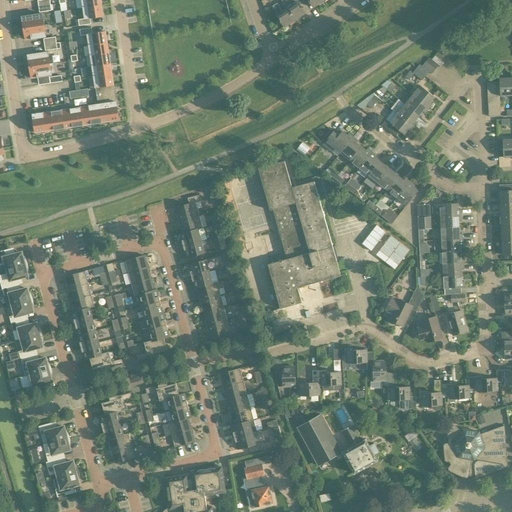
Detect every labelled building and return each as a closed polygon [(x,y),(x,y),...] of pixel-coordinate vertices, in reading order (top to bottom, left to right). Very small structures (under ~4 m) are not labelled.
[(99,0),(81,0),(82,8),(101,5),(99,0)] [(281,0),(281,1),(286,8),(294,21),(305,13),(299,4),(303,2),(301,0),(281,0)] [(323,1),(322,0),(301,0),(303,2),(305,0),(307,0),(313,8),(323,1)] [(286,8),(281,12),(277,3),(272,6),(277,15),(276,15),(284,28),(294,21),(286,8)] [(82,8),(84,19),(78,20),(79,26),(91,24),(90,18),(102,16),(101,5),(82,8)] [(23,29),(43,25),(41,14),(21,17),(23,29)] [(45,37),(43,25),(23,29),(25,40),(45,37)] [(91,28),(79,30),(80,36),(87,35),(88,46),(107,43),(105,32),(92,34),(91,28)] [(60,42),(56,43),(44,45),(45,51),(61,48),(60,42)] [(107,43),(88,46),(90,56),(108,54),(107,43)] [(444,63),(447,59),(438,51),(434,55),(444,63)] [(29,67),(49,64),(47,52),(27,55),(29,67)] [(108,54),(90,56),(86,57),(87,67),(91,67),(110,64),(108,54)] [(431,59),(431,60),(438,65),(440,68),(444,63),(434,55),(431,59)] [(428,58),(425,62),(434,70),(438,65),(431,60),(428,58)] [(425,62),(421,66),(429,72),(431,74),(434,70),(425,62)] [(49,64),(29,67),(30,79),(51,75),(50,74),(54,73),(52,63),(49,64)] [(110,64),(91,67),(93,77),(111,74),(110,64)] [(429,72),(421,66),(419,64),(415,68),(425,76),(429,72)] [(422,81),(425,76),(415,68),(412,72),(410,71),(404,77),(409,80),(413,74),(422,81)] [(91,89),(95,88),(113,85),(111,74),(93,77),(89,78),(91,89)] [(511,76),(499,78),(500,96),(511,95),(511,76)] [(80,79),(74,80),(76,90),(87,89),(86,84),(79,85),(79,82),(81,81),(80,79)] [(386,89),(386,90),(388,91),(390,93),(395,87),(391,84),(386,89)] [(113,85),(95,88),(97,105),(106,103),(116,102),(113,85)] [(413,95),(429,108),(433,103),(430,101),(434,97),(421,86),(413,95)] [(377,97),(376,97),(378,99),(381,101),(388,91),(386,90),(384,88),(379,94),(377,97)] [(87,90),(72,92),(69,92),(70,99),(88,96),(87,90)] [(378,99),(376,97),(374,95),(366,105),(371,109),(378,99)] [(405,104),(419,116),(423,111),(425,113),(429,108),(413,95),(405,104)] [(116,102),(106,103),(109,122),(118,120),(116,102)] [(106,103),(97,105),(100,123),(109,122),(106,103)] [(419,116),(405,104),(398,114),(414,127),(418,122),(415,120),(419,116)] [(97,105),(79,108),(82,126),(100,123),(97,105)] [(79,108),(61,110),(64,129),(82,126),(79,108)] [(61,110),(43,113),(45,132),(64,129),(61,110)] [(45,132),(43,113),(32,115),(34,133),(45,132)] [(414,127),(398,114),(390,122),(386,119),(382,124),(396,136),(399,131),(404,134),(408,129),(410,131),(414,127)] [(331,152),(334,148),(340,153),(353,137),(348,133),(347,135),(342,131),(338,136),(333,132),(322,145),(331,152)] [(340,153),(350,161),(361,146),(356,142),(358,140),(353,137),(340,153)] [(511,138),(503,139),(504,157),(511,156),(511,138)] [(308,148),(302,143),(296,150),(303,155),(308,148)] [(361,146),(350,161),(359,168),(372,152),(367,148),(366,150),(361,146)] [(368,176),(379,161),(375,157),(376,155),(372,152),(359,168),(368,176)] [(368,176),(378,183),(391,167),(386,163),(384,165),(379,161),(368,176)] [(297,289),(340,277),(314,182),(291,188),(284,162),(258,169),(270,211),(272,210),(286,259),(267,265),(280,309),(301,303),(297,289)] [(399,176),(394,173),(395,171),(391,167),(378,183),(387,191),(399,176)] [(328,174),(331,170),(328,168),(323,174),(330,179),(332,177),(328,174)] [(338,176),(331,170),(328,174),(332,177),(335,180),(338,176)] [(344,180),(338,176),(335,180),(341,184),(344,180)] [(399,176),(387,191),(385,194),(388,197),(390,193),(397,198),(409,182),(405,178),(403,180),(399,176)] [(347,182),(344,187),(347,189),(354,195),(357,191),(350,185),(347,182)] [(409,182),(397,198),(406,206),(417,192),(412,188),(414,185),(409,182)] [(500,204),(511,203),(511,184),(507,185),(507,191),(499,191),(500,204)] [(210,194),(211,201),(217,200),(213,185),(205,187),(206,192),(210,194)] [(327,212),(333,210),(327,186),(321,187),(327,212)] [(357,191),(354,195),(363,202),(366,198),(357,191)] [(177,217),(178,222),(199,216),(195,203),(201,202),(199,196),(187,199),(189,205),(176,208),(178,216),(177,217)] [(373,210),(376,206),(369,200),(366,204),(373,210)] [(435,216),(440,216),(461,216),(461,210),(458,210),(457,203),(435,204),(435,216)] [(511,216),(511,203),(500,204),(501,216),(511,216)] [(429,217),(428,205),(417,205),(417,218),(429,217)] [(376,206),(373,210),(378,214),(382,217),(385,213),(376,206)] [(385,213),(382,217),(391,224),(398,216),(389,209),(385,213)] [(199,216),(178,222),(179,226),(181,226),(183,233),(183,234),(198,230),(202,229),(199,216)] [(461,216),(440,216),(441,228),(459,227),(458,222),(461,221),(461,216)] [(501,229),(511,228),(511,216),(501,216),(501,229)] [(429,217),(417,218),(418,229),(423,229),(431,229),(430,217),(429,217)] [(386,232),(376,225),(362,244),(371,251),(386,232)] [(459,233),(459,227),(441,228),(442,240),(462,239),(462,233),(459,233)] [(502,241),(511,241),(511,228),(501,229),(502,241)] [(183,234),(183,233),(180,234),(183,246),(201,241),(198,230),(183,234)] [(391,236),(376,255),(395,270),(410,251),(391,236)] [(462,245),(462,239),(442,240),(442,252),(460,251),(460,245),(462,245)] [(201,241),(183,246),(186,258),(204,253),(201,241)] [(511,241),(502,241),(502,255),(511,254),(511,241)] [(5,265),(7,270),(27,265),(27,263),(26,262),(25,260),(24,258),(23,258),(22,254),(11,257),(9,251),(0,253),(0,263),(1,266),(5,265)] [(460,251),(442,252),(443,264),(463,263),(463,257),(460,257),(460,251)] [(227,252),(222,254),(224,261),(226,268),(231,266),(229,260),(227,252)] [(125,261),(128,273),(149,267),(148,263),(147,263),(145,256),(125,261)] [(192,277),(209,272),(206,260),(188,265),(192,277)] [(444,264),(443,264),(443,276),(461,276),(461,270),(464,269),(463,263),(444,264)] [(0,277),(0,279),(3,290),(15,287),(13,281),(28,277),(27,272),(28,272),(28,271),(28,270),(28,268),(28,266),(27,265),(7,270),(8,275),(0,277)] [(149,267),(128,273),(132,285),(151,280),(149,273),(151,272),(149,267)] [(67,289),(88,283),(85,272),(66,278),(68,285),(66,285),(67,289)] [(195,289),(198,288),(197,288),(212,284),(212,283),(209,272),(192,277),(195,289)] [(451,294),(462,294),(462,288),(464,288),(464,281),(461,282),(461,276),(443,276),(444,295),(451,294)] [(139,296),(156,291),(154,286),(153,286),(151,280),(132,285),(135,297),(139,296)] [(197,288),(198,288),(200,296),(198,296),(199,301),(220,295),(219,289),(223,288),(222,282),(217,283),(217,282),(212,283),(212,284),(197,288)] [(70,294),(72,301),(91,296),(88,283),(67,289),(69,295),(70,294)] [(16,293),(15,287),(3,290),(5,296),(6,296),(9,307),(12,306),(33,301),(32,299),(31,297),(30,294),(29,294),(28,289),(16,293)] [(415,311),(423,296),(416,287),(408,304),(399,300),(398,302),(391,299),(386,309),(392,313),(389,320),(402,326),(410,309),(415,311)] [(156,291),(139,296),(143,309),(160,304),(157,290),(156,291)] [(511,294),(504,294),(505,309),(503,309),(503,317),(511,316),(511,294)] [(220,295),(199,301),(201,306),(202,305),(204,313),(224,308),(220,295)] [(433,312),(439,310),(435,295),(429,296),(433,312)] [(91,296),(72,301),(74,308),(72,308),(73,313),(90,309),(95,308),(91,296)] [(33,301),(12,306),(15,317),(11,318),(12,325),(24,322),(22,316),(34,313),(33,308),(33,307),(33,305),(33,304),(33,302),(33,301)] [(160,304),(143,309),(146,321),(164,316),(160,304)] [(224,308),(204,313),(207,321),(205,322),(206,326),(227,321),(224,308)] [(90,309),(73,313),(72,313),(76,327),(93,322),(90,309)] [(452,335),(466,332),(460,311),(447,314),(452,335)] [(164,316),(146,321),(149,330),(166,326),(164,316)] [(428,342),(441,338),(435,316),(422,319),(424,326),(417,328),(420,339),(427,337),(428,342)] [(511,316),(511,323),(511,331),(502,332),(502,338),(511,337),(511,316)] [(227,321),(206,326),(208,331),(209,331),(211,339),(231,334),(230,333),(235,332),(233,326),(229,327),(227,321)] [(24,322),(12,325),(14,331),(19,330),(22,341),(42,335),(42,333),(41,332),(40,331),(39,329),(39,328),(38,329),(37,324),(25,327),(24,322)] [(93,322),(76,327),(79,337),(96,332),(93,322)] [(166,326),(149,330),(152,341),(156,340),(164,339),(169,337),(166,326)] [(81,347),(99,342),(96,332),(79,337),(81,347)] [(42,335),(22,341),(25,352),(20,353),(22,359),(33,356),(32,350),(43,347),(42,343),(43,343),(43,341),(43,340),(43,338),(42,337),(42,335)] [(511,337),(502,338),(502,345),(505,345),(506,360),(511,359),(511,337)] [(156,340),(152,341),(144,343),(145,343),(141,344),(143,349),(146,348),(147,353),(137,356),(139,361),(160,355),(159,352),(167,350),(164,339),(156,340)] [(102,354),(99,342),(81,347),(85,360),(90,358),(102,354)] [(367,365),(373,365),(373,361),(373,352),(367,352),(367,350),(352,350),(352,348),(345,349),(345,356),(348,356),(348,364),(353,363),(354,369),(367,369),(367,365)] [(102,354),(90,358),(93,370),(102,368),(103,371),(124,365),(122,360),(112,362),(109,352),(102,354)] [(33,356),(22,359),(24,366),(26,376),(31,374),(31,375),(51,370),(51,369),(50,367),(50,365),(49,364),(48,363),(46,359),(35,362),(33,356)] [(326,370),(319,370),(320,379),(321,379),(321,385),(333,385),(333,389),(334,390),(340,390),(341,388),(341,385),(340,360),(334,361),(334,372),(326,372),(326,370)] [(373,361),(373,365),(374,382),(381,381),(381,384),(388,383),(388,386),(389,386),(395,386),(394,373),(388,373),(388,375),(386,375),(386,361),(373,361)] [(290,389),(297,389),(297,381),(295,381),(294,367),(282,368),(283,387),(290,387),(290,389)] [(223,387),(243,382),(240,369),(221,374),(223,382),(221,382),(223,387)] [(28,388),(29,395),(43,391),(41,385),(53,382),(51,378),(52,377),(52,376),(52,374),(52,372),(51,370),(31,375),(31,374),(26,376),(29,388),(28,388)] [(297,381),(297,389),(299,389),(300,396),(319,395),(319,379),(320,379),(319,370),(312,371),(313,383),(305,383),(305,381),(297,381)] [(496,378),(497,382),(503,381),(502,377),(504,377),(505,384),(511,383),(511,371),(510,372),(510,370),(496,370),(496,378)] [(469,385),(469,389),(475,389),(474,384),(477,384),(477,391),(497,390),(497,382),(496,378),(482,379),(482,377),(468,377),(469,385)] [(441,405),(441,397),(440,384),(441,384),(440,380),(434,380),(435,392),(427,393),(427,391),(419,391),(419,399),(422,399),(422,406),(431,405),(431,407),(432,408),(432,409),(434,410),(435,410),(436,410),(438,410),(439,409),(440,408),(441,407),(441,406),(441,405)] [(226,391),(228,399),(247,394),(243,382),(223,387),(224,392),(226,391)] [(167,383),(146,389),(148,394),(158,391),(160,401),(167,399),(179,395),(176,384),(168,386),(167,383)] [(441,397),(447,397),(448,402),(455,402),(455,399),(470,398),(469,389),(469,385),(455,386),(455,384),(441,384),(440,384),(441,397)] [(389,386),(388,386),(387,386),(388,393),(390,393),(391,401),(400,400),(400,409),(410,409),(417,409),(416,396),(411,396),(410,387),(395,388),(395,386),(389,386)] [(124,411),(125,411),(123,401),(133,398),(131,393),(110,399),(111,401),(103,404),(106,415),(118,413),(124,411)] [(188,407),(185,394),(179,395),(167,399),(171,411),(188,407)] [(247,394),(228,399),(230,407),(228,408),(230,413),(250,407),(247,394)] [(375,399),(372,405),(379,409),(382,403),(375,399)] [(283,406),(286,418),(292,416),(291,413),(290,409),(289,405),(283,406)] [(174,422),(188,418),(191,418),(188,407),(171,411),(174,422)] [(250,407),(230,413),(231,417),(232,417),(235,425),(232,425),(232,426),(254,420),(250,407)] [(104,430),(121,425),(118,413),(106,415),(100,417),(104,430)] [(321,413),(296,427),(317,466),(342,452),(321,413)] [(479,425),(485,423),(482,415),(477,418),(479,425)] [(172,435),(193,429),(192,424),(190,425),(188,418),(174,422),(169,423),(172,435)] [(254,420),(232,426),(235,437),(257,431),(254,420)] [(268,428),(271,427),(278,425),(276,420),(267,422),(268,428)] [(50,444),(70,438),(69,436),(69,435),(67,432),(67,431),(66,432),(65,427),(53,430),(52,424),(33,429),(35,435),(42,433),(42,434),(47,433),(50,444)] [(110,440),(124,435),(121,425),(104,430),(107,440),(110,440)] [(501,460),(507,461),(504,426),(480,434),(479,431),(463,428),(461,430),(456,426),(455,425),(454,425),(453,425),(450,426),(447,433),(447,434),(448,436),(448,437),(447,443),(444,443),(443,444),(443,445),(444,459),(446,461),(449,461),(451,464),(448,467),(447,468),(448,469),(449,471),(464,478),(467,478),(469,477),(469,476),(475,477),(475,479),(504,468),(501,460)] [(352,426),(342,431),(350,445),(354,442),(355,445),(357,443),(364,456),(362,457),(367,466),(377,461),(374,454),(379,452),(374,443),(369,446),(365,439),(360,441),(352,426)] [(194,434),(193,429),(172,435),(175,447),(195,441),(193,434),(194,434)] [(415,429),(406,435),(410,441),(418,435),(415,429)] [(257,431),(235,437),(238,449),(249,446),(251,452),(262,449),(257,431)] [(111,451),(132,446),(129,434),(124,435),(110,440),(111,446),(110,447),(111,451)] [(283,445),(281,437),(274,439),(276,447),(283,445)] [(70,439),(70,438),(50,444),(43,445),(46,456),(48,456),(49,462),(61,459),(60,453),(71,450),(70,446),(71,445),(71,443),(71,442),(70,439)] [(351,447),(342,451),(354,473),(367,466),(362,457),(364,456),(357,443),(355,445),(354,442),(350,445),(351,447)] [(135,458),(132,446),(111,451),(112,456),(114,456),(116,463),(135,458)] [(271,456),(246,461),(247,467),(246,468),(250,490),(252,498),(249,499),(250,507),(255,506),(265,504),(266,506),(270,505),(271,503),(272,503),(269,486),(258,488),(256,477),(265,475),(262,464),(272,462),(271,456)] [(49,475),(56,473),(58,479),(79,473),(79,472),(79,471),(78,470),(78,469),(77,468),(77,467),(76,466),(75,466),(74,462),(67,464),(63,465),(61,459),(49,462),(46,463),(48,469),(49,475)] [(192,475),(166,478),(171,509),(169,509),(167,510),(166,511),(164,511),(213,511),(213,506),(207,507),(206,495),(226,492),(222,467),(192,471),(192,475)] [(54,480),(58,497),(66,495),(71,494),(69,488),(80,485),(79,480),(80,480),(80,479),(80,478),(80,477),(80,476),(80,475),(80,474),(79,473),(58,479),(54,480)]
